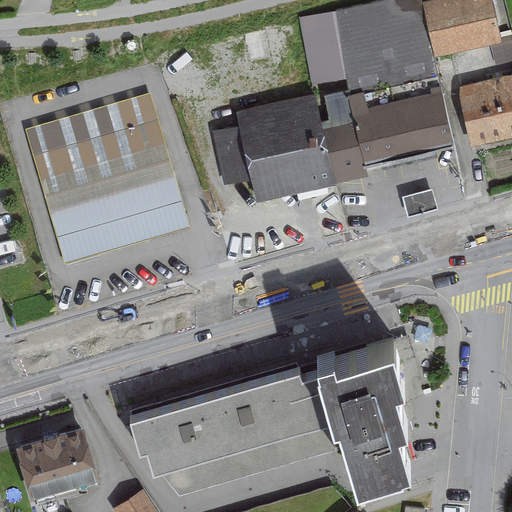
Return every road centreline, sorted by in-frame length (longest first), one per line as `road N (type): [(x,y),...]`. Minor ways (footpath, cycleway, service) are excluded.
road 1 (secondary): [(488,232),(0,377)]
road 2 (residential): [(470,511),(491,296),(488,232)]
